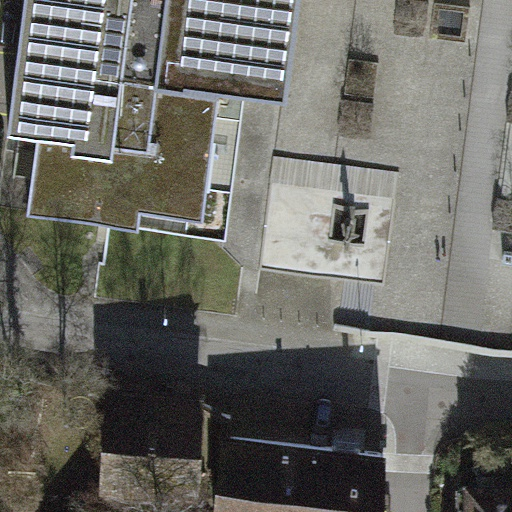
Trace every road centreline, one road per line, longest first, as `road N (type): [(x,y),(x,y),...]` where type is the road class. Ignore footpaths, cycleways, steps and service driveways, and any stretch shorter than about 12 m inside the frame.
road 1 (unclassified): [(0,337),(423,391)]
road 2 (residential): [(423,391),(411,511)]
